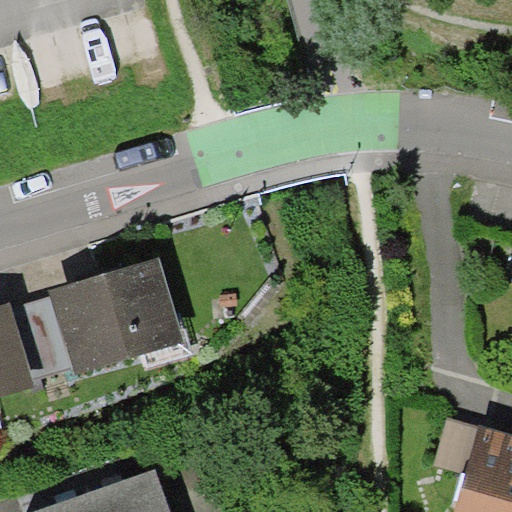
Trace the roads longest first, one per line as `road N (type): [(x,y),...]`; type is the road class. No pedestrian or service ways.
road 1 (residential): [(511,140),(416,123),(346,126),(221,153),(0,220)]
road 2 (track): [(309,0),(346,126)]
